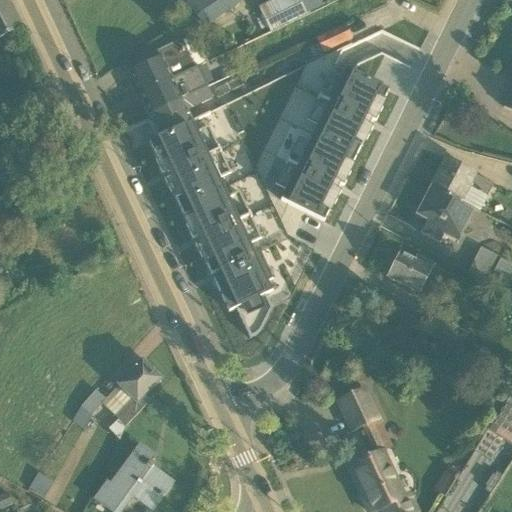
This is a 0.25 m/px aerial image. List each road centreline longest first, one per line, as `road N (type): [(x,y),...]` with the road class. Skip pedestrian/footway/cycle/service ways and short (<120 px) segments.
road 1 (residential): [(471,0),(296,350),(273,382),(220,412)]
road 2 (primary): [(220,412),(26,0)]
